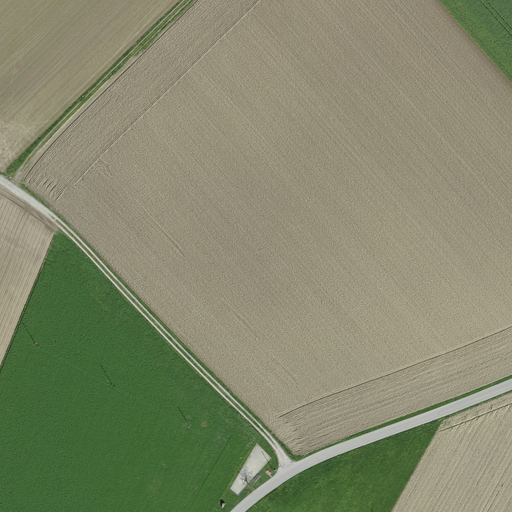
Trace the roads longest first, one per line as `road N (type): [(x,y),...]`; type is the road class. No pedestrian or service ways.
road 1 (track): [(50,216),(263,434),(287,473)]
road 2 (unclassified): [(511,384),(287,473),(237,511)]
road 3 (track): [(14,196),(23,165),(193,0)]
